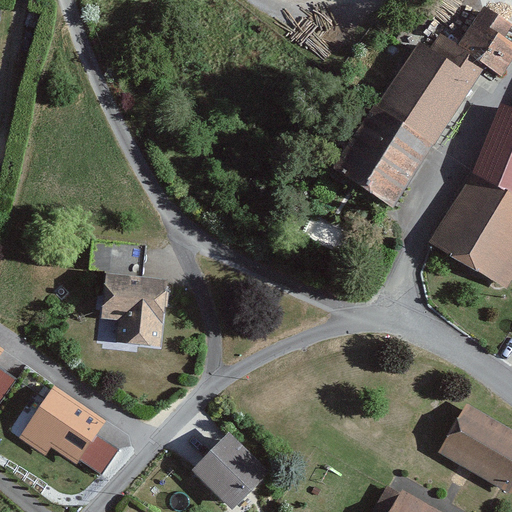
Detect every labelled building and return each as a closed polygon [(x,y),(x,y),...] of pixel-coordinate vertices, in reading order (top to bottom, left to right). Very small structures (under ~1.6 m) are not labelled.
[(413,42),(370,104),(425,140),(477,67),(497,75),(511,49),(511,45),(500,39),(509,23),(477,5),(451,44),(435,36),(426,50),(413,42)] [(362,104),(321,171),(383,210),(425,140),(370,104),(362,104)] [(511,111),(491,104),(462,181),(422,241),(502,287),(511,270),(511,111)] [(146,240),(91,237),(88,284),(96,284),(93,343),(161,346),(164,282),(143,281),(146,240)] [(102,418),(54,387),(23,434),(45,448),(51,440),(76,457),(102,418)] [(433,452),(509,495),(511,489),(511,430),(461,402),(433,452)] [(181,469),(223,511),(224,511),(262,476),(219,432),(181,469)] [(377,511),(429,511),(432,507),(392,485),(377,511)]
